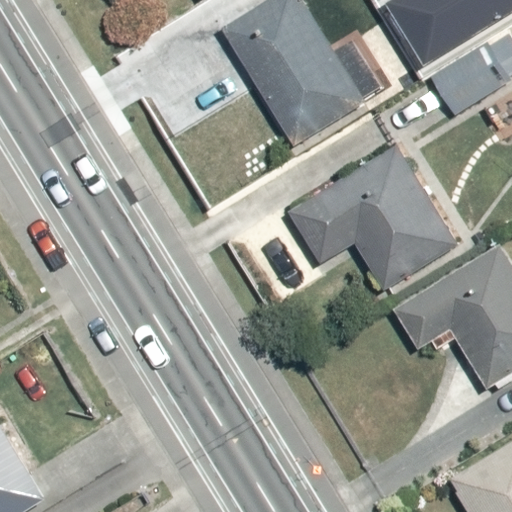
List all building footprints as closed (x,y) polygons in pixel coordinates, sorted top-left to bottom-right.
[(302,0),(264,0),(223,26),(295,140),(363,98),(302,0)] [(511,80),(511,27),(436,73),(459,112),(511,80)] [(398,142),(289,208),(320,260),(355,239),(384,287),(459,242),(398,142)] [(511,369),(511,258),(501,241),(392,307),(417,348),(451,328),(486,386),(511,369)] [(0,417),(0,511),(17,511),(46,495),(0,417)] [(511,511),(511,441),(452,478),(472,511),(511,511)]
